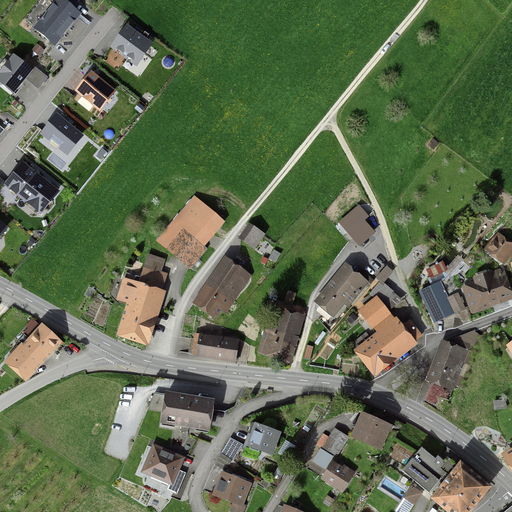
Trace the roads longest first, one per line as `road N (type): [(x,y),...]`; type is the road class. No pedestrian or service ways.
road 1 (track): [(169,366),(189,275),(238,229),(422,0)]
road 2 (secondary): [(368,390),(169,366),(117,349)]
road 3 (track): [(329,119),(432,340)]
road 4 (track): [(384,226),(315,292),(297,379)]
road 5 (secondary): [(511,484),(416,412),(368,390)]
road 6 (residential): [(368,390),(432,340),(511,311)]
road 7 (residential): [(0,155),(103,26)]
road 8 (secondary): [(117,349),(0,284)]
road 9 (tertiary): [(117,349),(0,404)]
